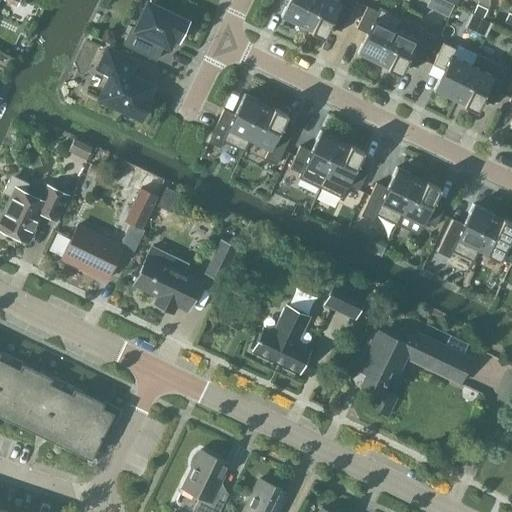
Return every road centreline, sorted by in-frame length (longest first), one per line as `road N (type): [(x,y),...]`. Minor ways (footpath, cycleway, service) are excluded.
road 1 (residential): [(223,45),(511,183)]
road 2 (residential): [(159,373),(446,511)]
road 3 (residential): [(0,294),(159,373)]
road 4 (residential): [(118,511),(107,478),(159,373)]
